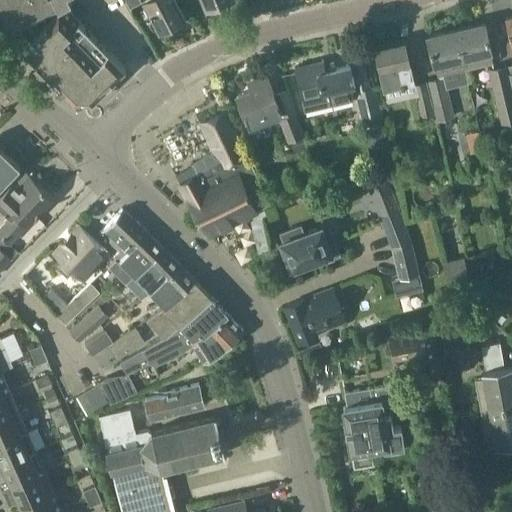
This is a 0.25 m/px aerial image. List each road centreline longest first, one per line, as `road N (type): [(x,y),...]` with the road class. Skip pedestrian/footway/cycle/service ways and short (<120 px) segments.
road 1 (tertiary): [(315,511),(282,378),(257,315),(224,273),(90,148)]
road 2 (residential): [(90,148),(156,85),(196,60),(290,26),(404,0)]
road 3 (tertiary): [(90,148),(0,67)]
